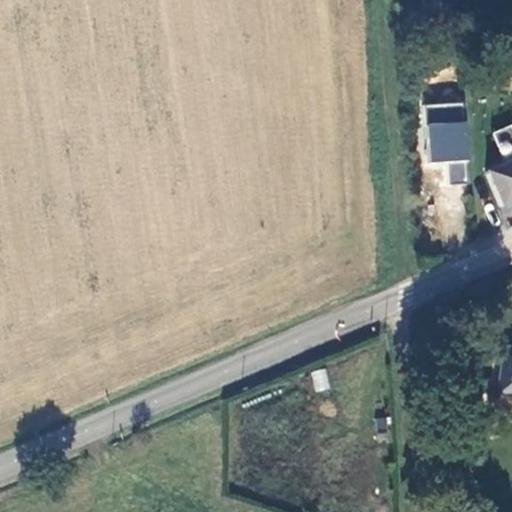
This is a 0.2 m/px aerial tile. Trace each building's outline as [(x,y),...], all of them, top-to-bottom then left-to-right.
[(426,103),(428,162),(469,161),(466,101),(426,103)] [(511,124),(492,131),(501,157),(511,153),(511,124)] [(449,164),(451,181),(466,180),(465,162),(449,164)] [(511,212),(511,163),(488,175),(510,213),(511,212)] [(511,400),(511,357),(493,356),(487,398),(511,400)] [(311,372),(315,391),(328,389),(325,369),(311,372)]
